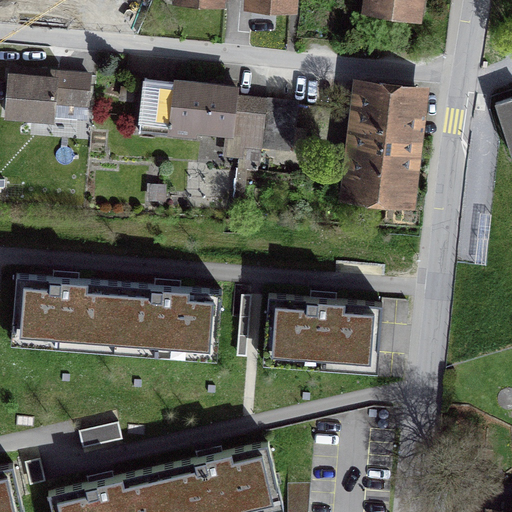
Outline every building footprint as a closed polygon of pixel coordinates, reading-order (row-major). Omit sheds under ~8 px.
[(369,0),(368,7),(417,14),(418,0),(369,0)] [(90,75),(10,68),(6,113),(33,115),(34,111),(52,112),(51,117),(53,117),(54,99),(87,102),(90,75)] [(176,84),(145,81),(140,130),(172,133),(173,123),(231,130),(232,127),(241,128),(240,142),(241,142),(238,166),(258,168),(260,144),(265,99),(235,96),(236,86),(223,85),(223,87),(176,82),(176,84)] [(360,132),(353,192),(403,198),(413,113),(418,113),(420,95),(419,92),(418,90),(415,88),(413,86),(390,83),(390,87),(366,84),(363,104),(357,103),(353,131),(360,132)] [(511,96),(495,102),(511,154),(511,96)] [(298,103),(265,99),(260,144),(286,148),(288,126),(296,127),(298,103)] [(165,184),(152,184),(151,199),(164,199),(165,184)] [(119,281),(16,273),(13,320),(32,321),(31,334),(97,339),(97,326),(116,328),(119,281)] [(222,289),(119,281),(116,328),(133,329),(132,341),(198,346),(199,334),(218,336),(222,289)] [(383,301),(268,293),(265,339),(284,341),(283,353),(359,359),(360,347),(379,348),(383,301)] [(260,490),(278,486),(268,440),(158,465),(168,511),(186,507),(187,511),(218,511),(263,502),(260,490)] [(5,511),(24,508),(13,462),(0,465),(0,511),(5,511)] [(162,511),(168,511),(158,465),(48,491),(53,511),(162,511)]
